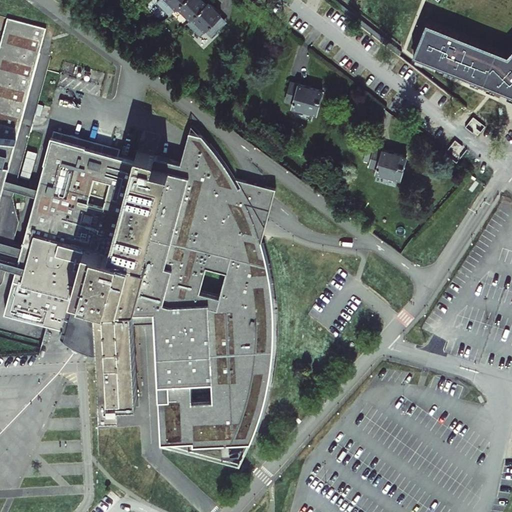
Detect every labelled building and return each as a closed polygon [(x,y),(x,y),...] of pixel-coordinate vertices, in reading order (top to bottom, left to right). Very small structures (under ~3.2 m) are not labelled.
[(169,0),(176,8),(178,6),(191,18),(192,17),(205,30),(221,15),(208,2),(206,3),(203,0),(169,0)] [(5,184),(46,34),(8,24),(0,52),(0,204),(3,193),(5,184)] [(511,57),(511,58),(429,25),(416,58),(511,96),(511,57)] [(317,113),(323,91),(292,82),(287,100),(294,103),(293,106),(317,113)] [(55,130),(53,137),(119,155),(121,148),(55,130)] [(122,398),(138,397),(134,303),(155,302),(161,442),(193,440),(193,444),(251,441),(259,416),(264,395),(268,374),(270,352),(271,330),(270,308),(268,287),(264,265),(259,243),(262,231),(265,219),(269,207),(274,187),(255,182),(234,177),(238,184),(236,186),(211,146),(203,135),(190,132),(181,162),(173,160),(156,155),(156,154),(138,150),(135,159),(119,155),(53,137),(38,193),(35,201),(23,246),(0,239),(0,248),(21,255),(5,312),(64,328),(61,337),(65,339),(75,344),(88,350),(94,352),(100,353),(103,410),(123,409),(122,398)] [(407,157),(375,148),(370,167),(378,169),(377,172),(401,178),(407,157)] [(38,193),(5,184),(3,193),(35,201),(38,193)]
